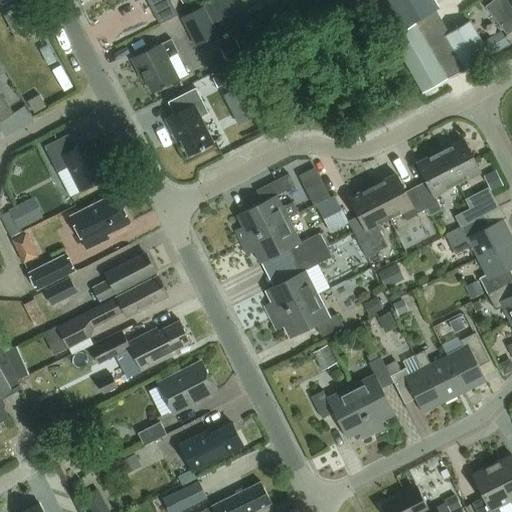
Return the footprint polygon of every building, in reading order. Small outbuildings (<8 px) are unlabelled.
[(44,21),(32,0),(22,0),(14,4),(27,30),(44,21)] [(179,14),(171,0),(148,0),(161,23),(179,14)] [(448,78),(431,51),(414,22),(439,8),(434,0),(388,0),(405,28),(391,36),(410,70),(420,87),(423,92),(430,88),(448,78)] [(511,31),(511,0),(492,0),(486,6),(508,35),(511,31)] [(218,34),(204,6),(183,16),(197,45),(218,34)] [(445,34),(465,69),(490,54),(470,20),(445,34)] [(483,40),(491,54),(509,43),(501,30),(483,40)] [(169,57),(179,52),(172,38),(162,43),(135,56),(153,91),(180,78),(169,57)] [(220,48),(226,60),(242,52),(236,40),(220,48)] [(228,81),(224,74),(214,79),(217,86),(228,81)] [(189,154),(214,142),(201,116),(209,112),(196,87),(168,101),(175,113),(166,118),(172,130),(176,128),(189,154)] [(0,123),(14,114),(0,93),(0,123)] [(46,106),(40,95),(29,102),(35,112),(46,106)] [(71,133),(45,146),(58,172),(67,167),(79,192),(112,176),(93,139),(78,147),(71,133)] [(441,150),(457,182),(480,170),(464,138),(441,150)] [(435,194),(457,182),(441,150),(418,162),(427,180),(416,185),(432,215),(443,209),(435,194)] [(283,206),(277,194),(295,185),(289,173),(257,189),(263,201),(237,214),(243,226),(236,229),(242,242),(289,218),(298,213),(297,210),(304,206),(300,198),(283,206)] [(432,215),(416,185),(406,191),(397,173),(373,185),(390,217),(401,211),(405,220),(417,213),(426,208),(430,216),(432,215)] [(367,256),(380,250),(388,245),(377,223),(390,217),(373,185),(350,197),(359,215),(349,220),(367,256)] [(489,187),(473,195),(477,205),(493,196),(489,187)] [(87,248),(108,237),(107,234),(130,222),(116,193),(71,215),(87,248)] [(29,197),(5,211),(16,230),(40,217),(29,197)] [(471,208),(456,216),(461,225),(476,218),(482,214),(477,205),(471,208)] [(476,218),(461,225),(446,233),(456,253),(472,245),(478,257),(511,240),(511,235),(503,218),(497,206),(482,214),(476,218)] [(293,261),(326,244),(320,232),(301,242),(289,218),(242,242),(248,254),(256,250),(262,262),(287,249),(293,261)] [(26,232),(12,239),(24,262),(38,255),(26,232)] [(511,280),(511,270),(511,268),(511,267),(511,240),(478,257),(487,273),(479,277),(488,293),(511,280)] [(271,317),(318,293),(306,269),(332,256),(326,244),(293,261),(299,272),(266,289),(272,301),(265,304),(271,317)] [(67,250),(30,269),(38,286),(75,267),(67,250)] [(100,301),(155,273),(156,272),(146,252),(105,273),(109,280),(93,288),(100,301)] [(390,281),(405,274),(399,261),(384,268),(390,281)] [(68,348),(90,337),(93,327),(125,311),(127,317),(168,296),(158,276),(101,305),(58,327),(68,348)] [(46,290),(53,304),(78,292),(71,278),(46,290)] [(472,298),(484,292),(477,279),(466,285),(472,298)] [(511,322),(511,321),(511,280),(488,293),(496,309),(503,306),(511,322)] [(322,336),(344,325),(338,313),(330,317),(318,293),(271,317),(278,329),(285,325),(291,337),(316,324),(322,336)] [(46,320),(35,298),(24,304),(35,326),(46,320)] [(383,308),(378,298),(368,303),(373,313),(383,308)] [(405,312),(400,301),(394,304),(399,315),(405,312)] [(395,322),(390,313),(379,319),(384,328),(395,322)] [(466,327),(460,317),(452,321),(457,332),(466,327)] [(157,327),(128,341),(123,332),(91,348),(98,362),(130,346),(141,370),(179,351),(178,348),(191,342),(181,319),(159,330),(157,327)] [(480,365),(490,360),(476,332),(460,339),(464,347),(448,355),(465,390),(487,380),(480,365)] [(312,353),(321,370),(336,363),(327,345),(312,353)] [(16,347),(6,352),(18,380),(28,375),(16,347)] [(431,363),(424,350),(415,354),(417,358),(422,368),(422,369),(427,366),(445,401),(465,390),(448,355),(431,363)] [(0,421),(6,417),(1,408),(3,406),(0,399),(0,395),(12,389),(12,388),(20,383),(18,380),(5,351),(0,353),(0,421)] [(394,381),(384,362),(381,356),(369,362),(375,374),(351,385),(375,432),(387,426),(383,419),(395,412),(382,387),(394,381)] [(422,369),(422,368),(417,358),(405,364),(407,367),(391,374),(405,403),(416,397),(423,412),(445,401),(427,366),(422,369)] [(511,370),(511,363),(506,361),(500,364),(505,374),(511,370)] [(216,391),(201,362),(159,383),(173,412),(216,391)] [(102,393),(104,392),(117,386),(111,374),(96,381),(102,393)] [(363,438),(375,432),(351,385),(328,397),(324,390),(312,396),(323,417),(334,412),(347,437),(359,431),(363,438)] [(144,445),(166,434),(160,421),(138,432),(144,445)] [(242,445),(232,424),(210,435),(208,431),(180,444),(192,469),(242,445)] [(110,451),(117,442),(108,434),(100,444),(110,451)] [(511,453),(492,464),(510,499),(511,498),(511,453)] [(139,465),(134,454),(120,461),(126,472),(139,465)] [(501,511),(498,505),(510,499),(492,464),(472,474),(484,496),(473,502),(477,511),(501,511)] [(262,482),(212,506),(200,511),(250,511),(271,502),(262,482)] [(439,511),(437,506),(430,509),(418,486),(382,505),(385,511),(439,511)] [(450,511),(461,506),(455,494),(444,500),(450,511)] [(44,511),(40,502),(20,511),(44,511)]
